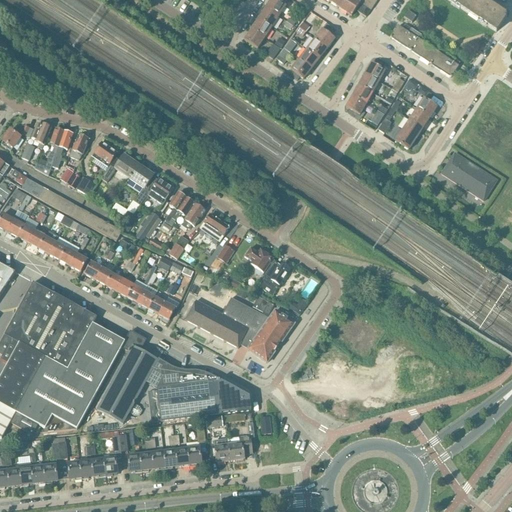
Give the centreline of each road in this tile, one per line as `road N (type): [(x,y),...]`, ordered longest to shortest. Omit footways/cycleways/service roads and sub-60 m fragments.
road 1 (residential): [(277,381),(334,299),(333,281),(126,139),(10,101)]
road 2 (unclassified): [(0,246),(263,392)]
road 3 (residential): [(257,494),(245,480),(227,481),(0,509)]
road 4 (secondary): [(257,494),(88,511)]
road 5 (secondary): [(511,390),(408,458)]
road 6 (secondary): [(421,477),(511,394)]
